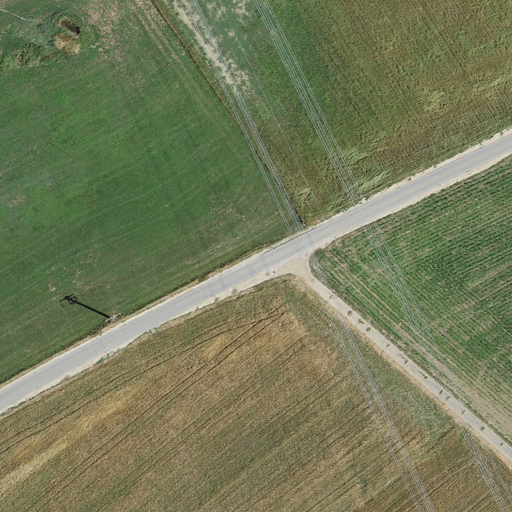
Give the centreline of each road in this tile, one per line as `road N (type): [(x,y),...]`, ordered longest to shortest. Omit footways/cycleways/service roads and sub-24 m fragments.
road 1 (unclassified): [(0,402),(511,149)]
road 2 (track): [(286,259),(511,456)]
